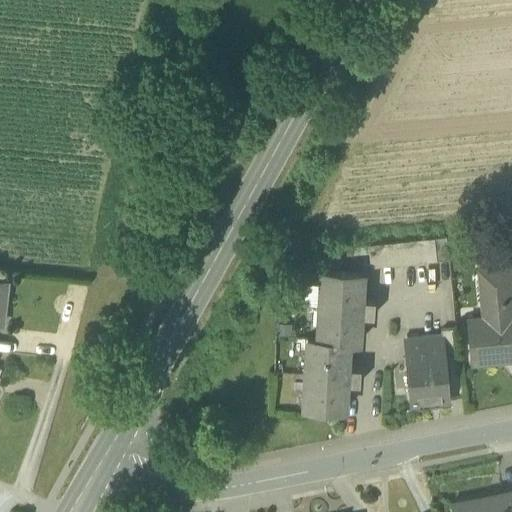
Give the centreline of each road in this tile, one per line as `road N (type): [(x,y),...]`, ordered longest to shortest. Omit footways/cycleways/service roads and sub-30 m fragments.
road 1 (primary): [(357,0),(110,447)]
road 2 (tertiary): [(110,447),(178,483),(213,487),(511,435)]
road 3 (unclassified): [(183,0),(121,253)]
